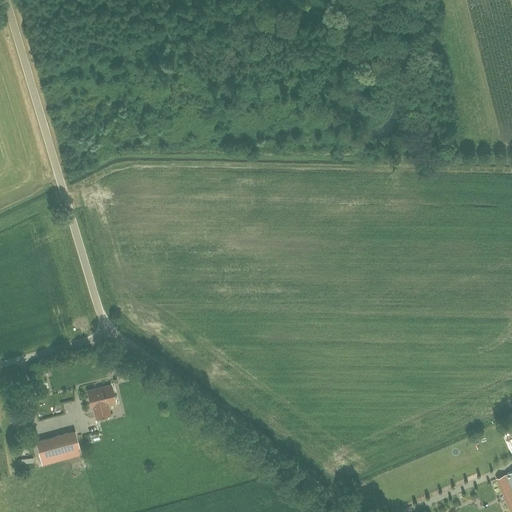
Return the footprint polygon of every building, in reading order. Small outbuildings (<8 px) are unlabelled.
[(120,380),(131,376),(130,372),(118,375),(120,380)] [(17,375),(4,377),(5,386),(18,384),(17,375)] [(106,399),(108,404),(115,402),(111,385),(87,390),(89,398),(91,398),(101,395),(102,400),(106,399)] [(108,404),(106,399),(102,400),(101,395),(91,398),(96,418),(110,415),(108,404)] [(16,414),(15,422),(26,424),(27,415),(16,414)] [(75,431),(36,441),(42,464),(81,454),(75,431)]
